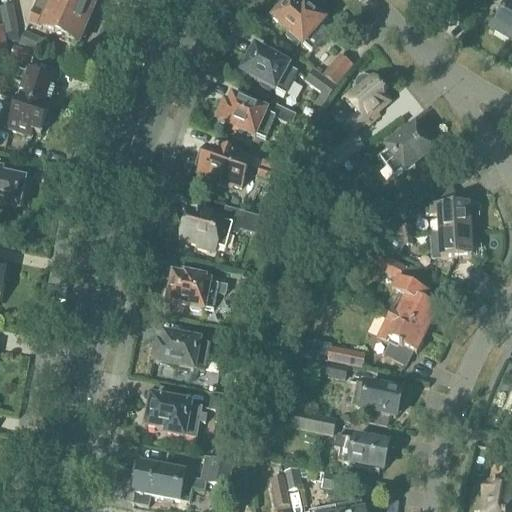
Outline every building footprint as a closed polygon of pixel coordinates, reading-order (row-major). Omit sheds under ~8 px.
[(41,0),(41,1),(90,22),(99,0),(41,0)] [(90,22),(41,1),(30,25),(43,30),(43,31),(63,40),(61,45),(76,51),(78,46),(80,47),(81,44),(87,42),(92,31),(89,25),(90,22)] [(305,48),(313,56),(329,37),(321,29),(325,25),(306,7),(301,12),(291,3),(284,11),(281,8),(271,19),(290,37),(288,40),(298,49),(301,46),(304,49),(305,48)] [(493,34),(511,45),(511,4),(501,22),(497,19),(490,30),(494,33),(493,34)] [(15,45),(19,34),(18,34),(14,12),(3,14),(8,42),(15,45)] [(4,29),(0,30),(0,61),(9,52),(4,29)] [(44,45),(19,34),(15,45),(39,55),(44,45)] [(32,54),(12,48),(7,60),(28,67),(32,54)] [(275,93),(285,98),(297,77),(288,71),(289,70),(255,52),(249,62),(245,62),(241,70),(243,74),(241,76),(259,86),(260,90),(268,95),(271,92),(275,94),(275,93)] [(340,61),(323,81),(334,92),(351,72),(340,61)] [(20,102),(51,113),(59,87),(50,84),(52,80),(30,73),(30,74),(20,71),(15,84),(25,88),(20,102)] [(335,94),(314,76),(305,86),(326,105),(335,94)] [(354,136),(366,126),(368,128),(378,119),(375,115),(388,104),(385,100),(386,99),(372,82),(370,81),(368,80),(366,80),(364,79),(362,80),(361,80),(359,81),(357,82),(356,83),(355,86),(354,87),(354,88),(354,91),(355,94),(355,95),(354,94),(347,101),(349,103),(347,104),(356,115),(344,125),(354,136)] [(51,113),(20,102),(10,99),(1,126),(11,130),(11,132),(32,140),(33,136),(43,139),(46,130),(50,128),(53,120),(50,116),(51,113)] [(265,143),(275,120),(292,127),(297,116),(270,104),(265,114),(232,100),(229,109),(224,107),(217,124),(235,131),(236,136),(247,141),(252,139),(255,140),(255,138),(265,143)] [(389,154),(379,161),(394,180),(403,173),(405,175),(432,155),(431,152),(432,151),(426,141),(424,142),(416,131),(388,152),(389,154)] [(315,185),(339,168),(362,151),(356,141),(308,176),(315,185)] [(241,192),(250,166),(236,161),(237,159),(217,152),(216,154),(207,151),(198,177),(215,183),(215,186),(231,192),(232,189),(241,192)] [(359,157),(348,165),(353,172),(364,164),(359,157)] [(284,167),(264,160),(258,179),(270,184),(272,176),(280,179),(284,167)] [(0,209),(18,214),(19,211),(23,209),(25,203),(22,199),(25,185),(7,181),(8,177),(0,175),(0,209)] [(440,237),(470,235),(468,209),(433,211),(433,222),(439,222),(440,237)] [(362,234),(378,222),(371,212),(355,225),(362,234)] [(226,253),(233,228),(223,225),(224,223),(201,216),(200,219),(189,216),(186,228),(183,229),(180,237),(183,239),(182,242),(199,247),(198,249),(215,254),(216,250),(226,253)] [(244,218),(239,234),(271,244),(276,228),(244,218)] [(378,222),(362,234),(363,238),(385,238),(390,238),(390,229),(388,229),(381,220),(378,222)] [(403,239),(412,238),(412,229),(402,229),(403,239)] [(470,235),(440,237),(441,252),(435,252),(436,263),(471,261),(470,235)] [(412,248),(412,238),(403,239),(403,248),(412,248)] [(408,302),(399,320),(428,335),(439,312),(425,305),(429,297),(403,284),(408,273),(388,262),(386,265),(382,263),(379,270),(382,272),(381,274),(397,283),(392,294),(408,302)] [(6,273),(4,272),(4,270),(0,269),(0,299),(5,301),(6,290),(1,289),(1,287),(3,286),(5,285),(6,284),(7,283),(8,282),(8,280),(8,279),(8,277),(7,276),(7,274),(6,273)] [(267,281),(246,277),(243,291),(264,296),(267,281)] [(225,299),(227,290),(203,285),(204,282),(186,279),(185,281),(174,279),(171,291),(168,293),(167,300),(169,303),(168,306),(190,310),(191,313),(199,315),(201,312),(204,313),(204,312),(213,314),(217,297),(225,299)] [(428,335),(399,320),(389,316),(376,342),(386,347),(398,353),(399,351),(402,352),(403,351),(417,358),(428,335)] [(162,348),(158,347),(154,366),(178,371),(180,374),(187,375),(189,373),(194,374),(194,373),(205,375),(210,348),(199,346),(199,345),(164,338),(162,348)] [(246,343),(226,339),(224,350),(244,354),(246,343)] [(362,373),(365,358),(329,351),(326,366),(362,373)] [(347,372),(324,367),(322,379),(345,384),(347,372)] [(366,389),(356,386),(351,411),(361,413),(360,414),(396,421),(396,418),(400,416),(402,409),(399,406),(402,396),(367,388),(366,389)] [(235,430),(238,416),(240,404),(211,399),(208,413),(216,414),(213,426),(235,430)] [(143,425),(146,428),(145,430),(165,434),(164,438),(184,441),(184,440),(196,442),(199,426),(205,427),(206,420),(200,418),(202,412),(190,409),(190,408),(151,401),(148,415),(144,417),(143,425)] [(335,425),(293,417),(290,431),(332,440),(335,425)] [(336,464),(349,467),(383,474),(384,470),(387,469),(389,461),(386,459),(388,448),(354,442),(354,443),(335,439),(332,451),(338,453),(336,464)] [(184,477),(138,468),(131,467),(123,506),(130,508),(131,506),(147,509),(149,500),(179,505),(179,504),(189,506),(191,492),(203,495),(205,486),(226,492),(232,468),(210,462),(205,461),(200,484),(188,482),(188,480),(184,479),(184,477)] [(285,475),(289,495),(300,493),(296,473),(285,475)] [(324,478),(322,490),(349,495),(351,484),(324,478)] [(283,480),(271,483),(276,511),(288,509),(283,480)] [(511,511),(511,510),(511,489),(489,485),(489,487),(485,487),(483,498),(487,499),(484,511),(511,511)] [(238,511),(241,498),(228,496),(225,511),(238,511)]
